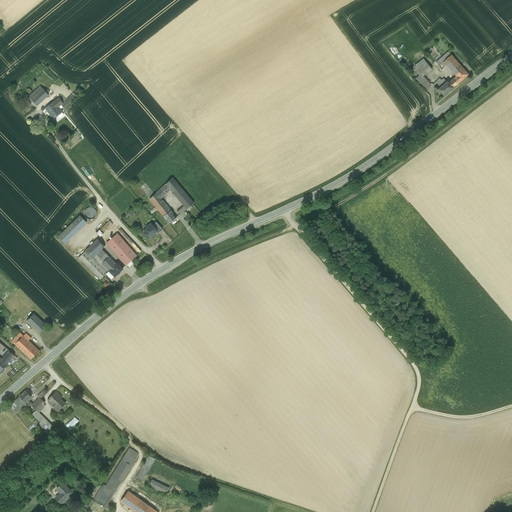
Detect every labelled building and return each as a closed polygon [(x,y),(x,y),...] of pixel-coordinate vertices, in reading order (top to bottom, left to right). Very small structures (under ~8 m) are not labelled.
[(434,84),(444,96),(457,84),(468,74),(448,51),(436,63),(439,66),(442,63),(445,66),(446,65),(456,76),(449,82),(447,81),(446,82),(443,79),(441,81),(439,79),(434,84)] [(424,59),(412,67),(419,75),(421,73),(423,76),(432,69),(424,59)] [(430,82),(423,76),(421,73),(419,75),(416,78),(427,90),(430,87),(430,82)] [(31,95),(40,105),(52,94),(43,85),(31,95)] [(57,100),(47,107),(56,120),(65,113),(60,107),(67,102),(64,98),(58,102),(57,100)] [(82,170),(86,167),(82,159),(77,161),(82,170)] [(171,224),(198,202),(175,174),(148,196),(171,224)] [(90,207),(88,208),(86,209),(85,211),(85,213),(85,214),(85,216),(87,217),(89,219),(90,219),(92,219),(95,218),(96,216),(97,214),(97,213),(96,211),(95,209),(94,208),(92,207),(90,207)] [(61,234),(68,242),(90,222),(82,214),(61,234)] [(156,222),(153,225),(158,231),(158,232),(162,229),(156,222)] [(143,232),(149,239),(158,231),(153,225),(151,223),(145,228),(146,229),(143,232)] [(122,229),(108,242),(128,264),(142,250),(122,229)] [(100,238),(80,258),(98,279),(104,274),(118,261),(105,247),(107,246),(100,238)] [(112,282),(125,268),(118,261),(104,274),(112,282)] [(33,314),(27,321),(39,333),(46,326),(33,314)] [(19,341),(15,345),(31,360),(39,351),(28,341),(24,337),(19,341)] [(0,350),(5,355),(9,351),(0,342),(0,350)] [(0,358),(7,364),(14,355),(9,351),(5,355),(5,356),(3,354),(2,356),(0,358)] [(18,405),(20,407),(25,402),(31,397),(26,390),(15,401),(10,406),(16,412),(19,410),(16,407),(18,405)] [(37,396),(39,397),(41,398),(47,393),(44,390),(37,396)] [(51,404),(58,411),(65,403),(61,399),(59,396),(60,395),(57,392),(56,394),(54,392),(47,400),(51,404)] [(39,397),(31,406),(36,411),(40,407),(45,402),(41,398),(39,397)] [(16,407),(19,410),(20,411),(27,405),(25,402),(20,407),(18,405),(16,407)] [(42,409),(40,407),(36,411),(33,414),(35,416),(34,416),(43,426),(41,428),(45,431),(47,429),(49,431),(53,427),(39,412),(42,409)] [(71,430),(79,421),(75,417),(66,425),(71,430)] [(93,500),(105,507),(137,455),(129,449),(106,486),(103,484),(93,500)] [(149,456),(137,477),(142,479),(154,458),(149,456)] [(168,488),(153,480),(149,486),(165,494),(168,488)] [(71,492),(62,483),(57,488),(61,493),(56,497),(61,502),(71,492)] [(157,511),(128,491),(121,501),(136,511),(157,511)]
